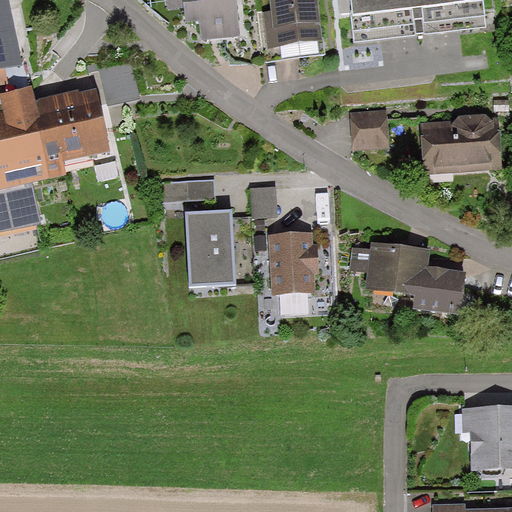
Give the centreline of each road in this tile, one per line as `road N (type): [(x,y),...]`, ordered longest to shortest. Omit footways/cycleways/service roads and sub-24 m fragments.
road 1 (unclassified): [(511,260),(451,237),(336,172),(99,0)]
road 2 (residential): [(389,511),(392,395),(414,387),(511,385)]
